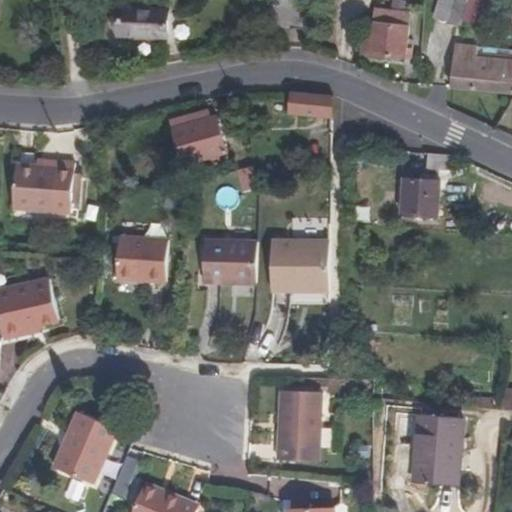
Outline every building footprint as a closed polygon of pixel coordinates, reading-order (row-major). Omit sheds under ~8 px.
[(186,9),(186,0),(167,0),(167,8),(186,9)] [(293,0),(277,0),(275,26),(291,28),(293,0)] [(310,29),(312,0),(293,0),(291,28),(310,29)] [(411,1),(403,0),(376,0),(373,24),(408,27),(411,1)] [(165,39),(167,11),(121,8),(119,36),(165,39)] [(408,27),(373,24),(371,38),(363,37),(361,54),(413,59),(413,49),(407,49),(410,28),(408,27)] [(478,49),(456,46),(451,87),(511,93),(511,62),(477,59),(478,49)] [(511,51),(478,49),(477,59),(511,62),(511,51)] [(333,97),(294,93),(291,114),(333,118),(333,97)] [(210,113),(173,124),(174,130),(212,119),(210,113)] [(212,119),(174,130),(184,166),(229,153),(219,117),(212,119)] [(456,172),(457,156),(430,154),(428,170),(456,172)] [(19,165),(15,209),(71,214),(71,208),(74,173),(75,164),(56,163),(56,168),(19,165)] [(259,188),(253,167),(240,170),(246,192),(259,188)] [(74,173),(71,208),(77,209),(80,174),(74,173)] [(439,218),(441,182),(406,180),(404,216),(439,218)] [(170,240),(121,237),(118,280),(167,283),(170,240)] [(331,291),(331,240),(274,239),(274,290),(331,291)] [(259,242),(206,241),(205,284),(258,285),(259,242)] [(51,279),(0,290),(0,314),(5,340),(28,335),(27,330),(41,327),(61,322),(51,279)] [(395,400),(396,387),(385,386),(384,399),(395,400)] [(396,387),(395,400),(402,401),(403,388),(396,387)] [(511,390),(505,390),(503,410),(511,410),(511,390)] [(323,393),(282,391),(279,461),(320,463),(323,393)] [(472,407),(494,409),(495,399),(473,397),(472,407)] [(119,430),(79,412),(55,468),(96,485),(119,430)] [(465,419),(422,415),(416,483),(459,487),(465,419)] [(164,497),(166,491),(147,483),(144,489),(164,497)] [(187,500),(166,491),(164,497),(144,489),(134,511),(197,511),(198,511),(184,506),(187,500)] [(184,506),(198,511),(200,506),(187,500),(184,506)]
